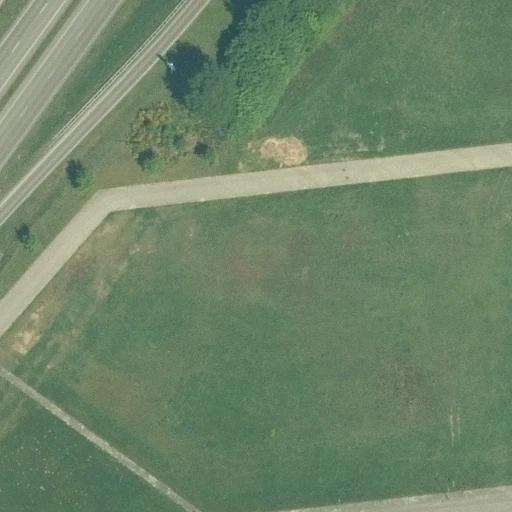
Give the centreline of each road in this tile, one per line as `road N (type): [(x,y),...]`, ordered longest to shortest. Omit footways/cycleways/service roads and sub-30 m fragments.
road 1 (unclassified): [(0,322),(104,203),(511,161)]
road 2 (primary): [(0,218),(198,0)]
road 3 (primary): [(0,147),(106,0)]
